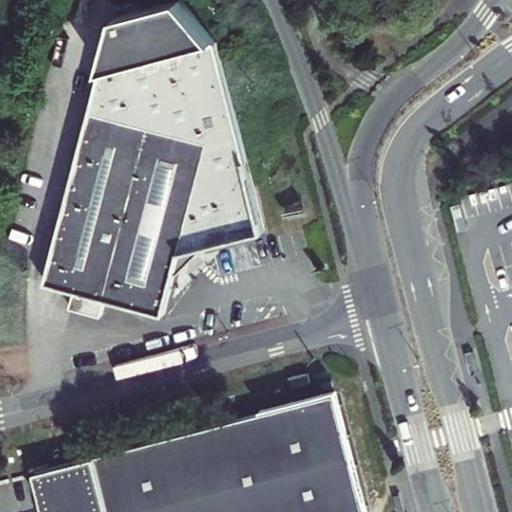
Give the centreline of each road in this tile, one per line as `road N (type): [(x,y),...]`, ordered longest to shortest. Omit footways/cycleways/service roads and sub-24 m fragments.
road 1 (tertiary): [(481,511),(404,223),(399,173),(418,129),(511,56)]
road 2 (unclassified): [(21,411),(383,313)]
road 3 (tertiary): [(495,0),(370,126),(360,175),(369,257)]
road 4 (trunk): [(274,0),(369,257)]
road 5 (tertiary): [(383,313),(435,511)]
